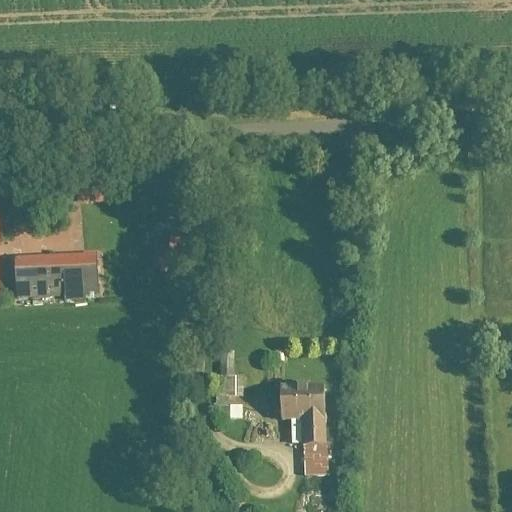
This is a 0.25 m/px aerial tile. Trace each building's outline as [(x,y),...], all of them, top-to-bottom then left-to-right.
[(83,178),(83,209),(129,209),(129,178),(83,178)] [(19,259),(21,302),(102,299),(100,255),(19,259)] [(167,258),(168,276),(191,276),(190,257),(167,258)] [(240,361),(224,362),(225,400),(242,400),(240,361)] [(308,427),(308,494),(333,494),(333,427),(340,427),(340,392),(287,392),(287,427),(308,427)]
